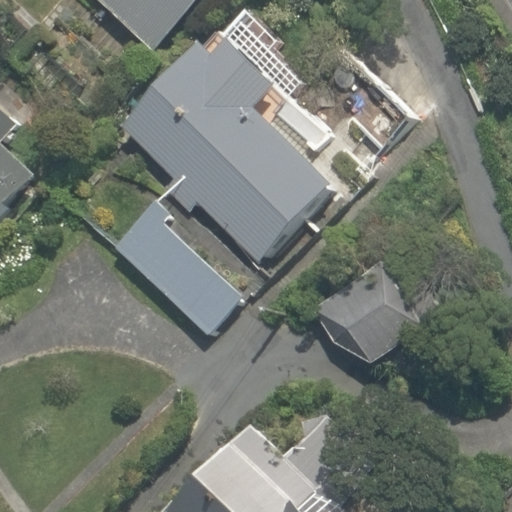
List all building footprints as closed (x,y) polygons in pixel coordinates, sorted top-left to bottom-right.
[(100,0),(148,44),(188,0),(100,0)] [(259,93),(278,73),(221,18),(117,124),(259,262),(343,176),(259,93)] [(0,129),(16,114),(0,97),(0,215),(38,179),(0,139),(0,129)] [(254,286),(156,197),(112,245),(210,334),(254,286)] [(384,257),(323,309),(367,361),(428,309),(384,257)]
